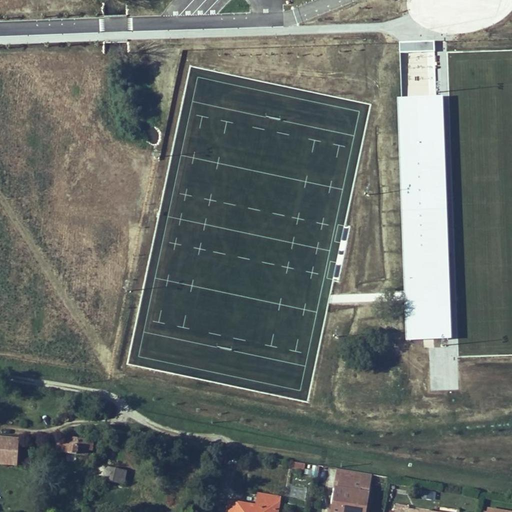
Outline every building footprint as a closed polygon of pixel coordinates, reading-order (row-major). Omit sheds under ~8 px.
[(398,99),(405,341),(451,340),(444,97),(398,99)] [(92,450),(93,440),(70,437),(70,445),(57,443),(56,451),(87,456),(88,450),(92,450)] [(0,463),(17,465),(19,440),(0,438),(0,463)] [(149,448),(151,442),(139,439),(138,446),(149,448)] [(123,483),(126,472),(107,468),(107,467),(98,465),(95,478),(104,480),(104,479),(105,478),(113,480),(113,481),(123,483)] [(368,495),(371,474),(341,469),(340,475),(345,476),(343,490),(338,489),(336,489),(332,508),(356,511),(360,494),(368,495)] [(270,511),(271,509),(278,510),(280,497),(259,494),(257,506),(229,501),(227,511),(270,511)] [(365,511),(368,495),(360,494),(356,511),(332,508),(331,511),(365,511)]
